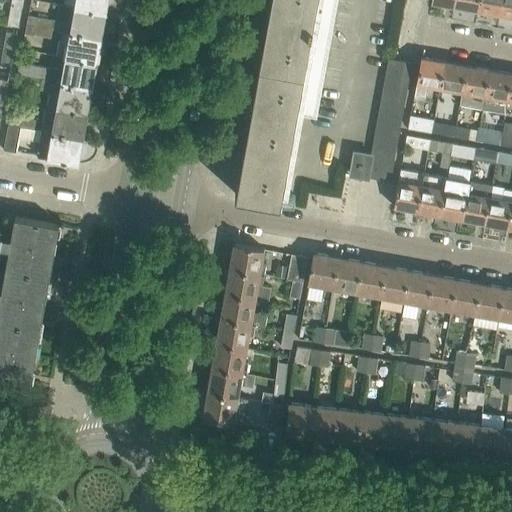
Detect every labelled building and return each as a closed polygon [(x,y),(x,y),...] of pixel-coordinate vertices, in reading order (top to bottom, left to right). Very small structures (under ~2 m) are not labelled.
[(17,24),(21,1),(16,0),(10,0),(7,22),(17,24)] [(75,0),(74,6),(106,12),(108,0),(75,0)] [(269,0),(234,193),(280,201),(284,179),(289,180),(301,114),(316,116),(336,0),(269,0)] [(454,0),(454,5),(476,9),(478,0),(454,0)] [(478,0),(476,9),(499,13),(501,0),(478,0)] [(511,0),(501,0),(499,13),(511,15),(511,0)] [(101,37),(106,12),(74,6),(64,4),(58,3),(55,20),(26,15),(25,23),(51,28),(62,30),(101,37)] [(51,28),(25,23),(23,34),(49,39),(51,28)] [(59,40),(57,54),(97,61),(101,37),(62,30),(61,40),(59,40)] [(2,47),(12,48),(15,33),(5,31),(2,47)] [(0,66),(9,68),(12,48),(2,47),(0,57),(0,66)] [(92,86),(97,61),(54,54),(50,53),(48,67),(28,63),(27,65),(18,64),(16,73),(25,74),(92,86)] [(425,97),(428,85),(439,87),(444,60),(420,56),(413,95),(425,97)] [(409,74),(411,62),(388,58),(386,70),(409,74)] [(439,87),(462,91),(467,64),(444,60),(439,87)] [(482,108),(484,95),(489,68),(467,64),(462,91),(459,103),(482,108)] [(489,68),(484,95),(482,108),(504,112),(507,99),(511,73),(489,68)] [(407,86),(409,74),(386,70),(384,82),(407,86)] [(46,105),(88,112),(92,86),(25,74),(23,83),(39,86),(39,89),(49,91),(46,105)] [(405,98),(407,86),(384,82),(382,94),(405,98)] [(403,110),(405,98),(382,94),(380,106),(403,110)] [(83,137),(88,112),(46,105),(42,129),(83,137)] [(400,122),(403,110),(380,106),(378,118),(400,122)] [(407,128),(431,132),(433,122),(434,115),(411,110),(407,128)] [(9,112),(7,122),(19,125),(33,127),(35,117),(9,112)] [(398,134),(400,122),(378,118),(375,130),(398,134)] [(7,122),(2,149),(14,151),(19,125),(7,122)] [(433,122),(431,132),(446,135),(448,125),(433,122)] [(453,136),(468,139),(470,129),(455,126),(453,136)] [(478,130),(476,140),(491,143),(499,144),(500,134),(501,131),(479,127),(478,130)] [(78,162),(83,137),(42,129),(37,155),(78,163),(78,162)] [(396,146),(398,134),(375,130),(373,142),(396,146)] [(511,136),(500,134),(499,144),(511,146),(511,136)] [(406,135),(404,146),(428,151),(430,139),(406,135)] [(430,139),(428,151),(441,153),(439,166),(448,167),(448,164),(450,155),(452,143),(430,139)] [(373,142),(371,154),(383,156),(394,158),(396,146),(373,142)] [(475,147),(452,143),(450,155),(473,159),(475,147)] [(497,151),(475,147),(473,159),(495,162),(497,151)] [(350,173),(366,176),(371,154),(354,151),(350,173)] [(511,153),(497,151),(495,162),(511,165),(511,153)] [(383,156),(371,154),(366,176),(378,178),(383,156)] [(383,156),(378,178),(390,181),(394,158),(383,156)] [(417,210),(440,214),(446,177),(423,173),(422,183),(417,210)] [(440,214),(463,218),(469,181),(446,177),(440,214)] [(397,184),(393,206),(417,210),(422,183),(398,178),(397,184)] [(463,218),(484,222),(489,195),(491,185),(469,181),(463,218)] [(484,222),(508,226),(511,202),(511,189),(503,188),(502,197),(489,195),(484,222)] [(0,246),(8,248),(5,268),(49,276),(59,224),(14,216),(10,237),(2,236),(2,235),(0,235),(0,236),(0,237),(0,246)] [(229,268),(263,274),(265,262),(261,261),(264,248),(234,242),(229,268)] [(313,257),(305,298),(321,300),(324,285),(332,286),(338,256),(314,252),(313,257)] [(286,278),(293,279),(303,281),(307,256),(291,253),(288,267),(286,278)] [(338,256),(332,286),(356,291),(361,261),(338,256)] [(361,261),(356,291),(379,295),(385,265),(361,261)] [(274,275),(274,276),(286,278),(288,267),(276,264),(274,275)] [(385,265),(379,295),(403,299),(409,269),(385,265)] [(49,276),(5,268),(1,289),(0,289),(0,321),(40,329),(49,276)] [(225,293),(255,298),(268,301),(271,287),(261,285),(263,274),(229,268),(225,293)] [(409,269),(403,299),(427,304),(432,274),(409,269)] [(432,274),(427,304),(451,308),(456,278),(432,274)] [(456,278),(451,308),(474,312),(480,282),(456,278)] [(299,299),(303,281),(293,279),(289,297),(299,299)] [(480,282),(474,312),(498,317),(503,287),(480,282)] [(511,288),(503,287),(498,317),(511,319),(511,288)] [(225,293),(220,317),(254,323),(264,325),(267,313),(252,311),(255,298),(225,293)] [(286,313),(283,328),(294,330),(296,315),(286,313)] [(252,335),(254,323),(220,317),(216,342),(246,347),(248,334),(252,335)] [(0,375),(30,381),(40,329),(0,321),(0,375)] [(316,327),(313,343),(322,344),(324,328),(316,327)] [(290,350),(294,330),(284,328),(280,348),(290,350)] [(348,331),(324,328),(322,344),(346,348),(348,331)] [(362,333),(360,349),(370,351),(372,335),(362,333)] [(382,336),(372,335),(370,351),(380,352),(382,336)] [(410,340),(408,356),(418,358),(420,341),(410,340)] [(430,343),(420,341),(418,358),(428,359),(430,343)] [(212,366),(245,372),(248,361),(243,360),(246,347),(216,342),(212,366)] [(294,364),(317,367),(319,351),(296,348),(294,364)] [(327,368),(330,352),(319,351),(317,367),(327,368)] [(455,352),(454,363),(453,367),(463,369),(465,354),(455,352)] [(463,369),(473,370),(473,367),(475,355),(465,354),(463,369)] [(511,371),(511,355),(505,354),(503,371),(511,371)] [(365,374),(367,357),(357,356),(355,372),(365,374)] [(377,359),(367,357),(365,374),(375,375),(377,359)] [(413,380),(415,364),(405,363),(403,379),(413,380)] [(425,365),(415,364),(413,380),(423,382),(425,365)] [(212,366),(207,391),(236,396),(238,383),(252,386),(254,374),(245,372),(212,366)] [(276,367),(275,377),(285,379),(287,369),(276,367)] [(463,369),(453,367),(453,369),(451,382),(461,384),(463,369)] [(471,385),(472,374),(473,370),(463,369),(461,384),(471,385)] [(275,377),(274,386),(285,388),(285,379),(275,377)] [(508,395),(510,379),(500,378),(498,394),(508,395)] [(203,416),(233,421),(235,408),(238,409),(240,397),(236,396),(207,391),(203,416)] [(270,402),(265,427),(280,430),(283,404),(270,402)] [(289,403),(285,432),(309,435),(313,406),(289,403)] [(333,438),(337,408),(313,406),(309,435),(333,438)] [(357,441),(361,411),(337,408),(333,438),(357,441)] [(381,443),(385,414),(361,411),(357,441),(381,443)] [(405,446),(409,416),(385,414),(381,443),(405,446)] [(429,449),(432,419),(409,416),(405,446),(429,449)] [(453,451),(456,422),(432,419),(429,449),(453,451)] [(477,454),(480,424),(456,422),(453,451),(477,454)] [(501,457),(504,427),(480,424),(477,454),(501,457)] [(511,458),(511,427),(504,427),(501,457),(511,458)]
